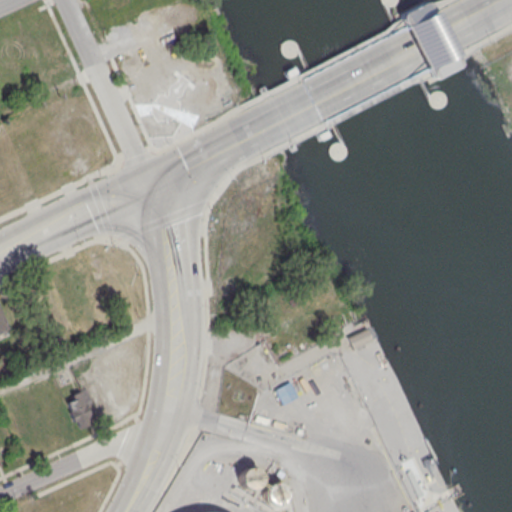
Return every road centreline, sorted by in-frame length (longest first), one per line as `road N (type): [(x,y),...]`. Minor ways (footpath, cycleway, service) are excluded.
road 1 (primary): [(125,511),(176,378),(173,265),(146,189)]
road 2 (residential): [(146,189),(62,0)]
road 3 (residential): [(0,494),(166,419)]
road 4 (primary): [(448,27),(333,89)]
road 5 (secondary): [(146,189),(34,240)]
road 6 (primary): [(253,133),(146,189)]
